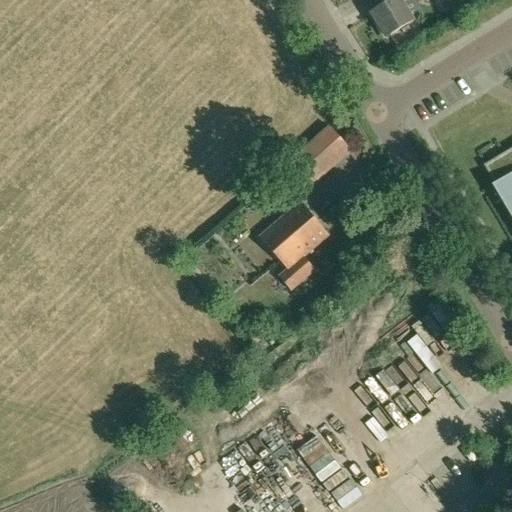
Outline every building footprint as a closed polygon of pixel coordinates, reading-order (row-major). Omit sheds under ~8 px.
[(401,0),(392,0),(372,13),(387,36),(414,20),(401,0)] [(331,129),(284,171),(302,190),(348,148),(331,129)] [(511,148),(483,166),(494,185),(492,186),(501,202),(505,208),(511,219),(511,148)] [(275,254),(314,218),(300,202),(260,238),(275,254)] [(329,235),(314,218),(275,254),(288,269),(279,277),(291,290),(315,269),(304,257),(329,235)] [(303,450),(319,475),(338,463),(322,438),(303,450)]
